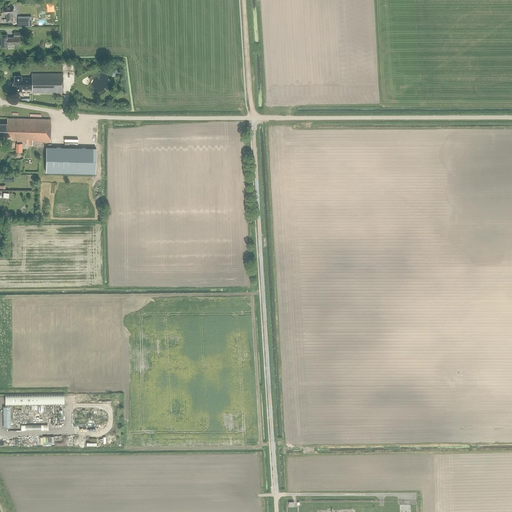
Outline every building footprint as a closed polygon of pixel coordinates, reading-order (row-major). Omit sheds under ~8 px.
[(7,7),(3,7),(3,14),(7,14),(7,22),(13,22),(13,14),(13,6),(7,6),(7,7)] [(17,16),(17,27),(31,27),(31,16),(17,16)] [(1,35),(1,47),(7,47),(7,45),(20,45),(20,38),(24,38),(25,33),(14,32),(13,38),(7,38),(7,35),(1,35)] [(32,92),(63,92),(63,74),(32,74),(32,78),(21,78),(21,76),(14,76),(14,81),(12,82),(12,85),(14,86),(14,91),(21,91),(21,89),(32,89),(32,92)] [(17,142),(50,143),(51,119),(7,118),(7,124),(0,123),(0,135),(7,136),(7,140),(17,140),(17,142)] [(46,146),(46,172),(96,173),(97,147),(46,146)] [(11,406),(64,405),(64,394),(5,394),(5,408),(4,408),(4,428),(10,428),(9,409),(11,409),(11,406)]
